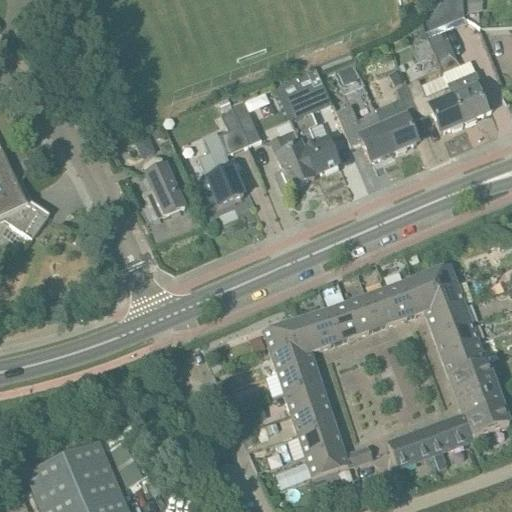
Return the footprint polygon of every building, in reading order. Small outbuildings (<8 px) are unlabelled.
[(433,0),(418,19),(424,33),(464,19),(462,0),(433,0)] [(480,0),(467,0),(468,13),(481,12),(480,0)] [(444,32),(428,38),(443,75),(459,69),(444,32)] [(61,84),(78,77),(60,34),(44,40),(61,84)] [(358,81),(353,67),(338,73),(343,86),(358,81)] [(312,117),(332,109),(316,72),(284,87),(283,85),(273,89),(314,182),(315,181),(314,178),(338,168),(326,139),(313,145),(308,133),(317,129),(312,117)] [(396,72),(388,76),(394,87),(402,83),(396,72)] [(447,88),(463,125),(464,124),(465,127),(474,123),(473,121),(488,115),(490,114),(474,77),(447,88)] [(418,83),(407,88),(421,121),(430,117),(438,135),(449,130),(450,133),(460,129),(459,126),(463,125),(447,88),(424,98),(418,83)] [(396,92),(401,103),(393,106),(400,122),(383,130),(394,156),(396,155),(397,157),(407,153),(406,151),(417,146),(411,131),(409,126),(420,121),(421,121),(407,88),(396,92)] [(282,195),(314,182),(273,89),(272,90),(292,133),(269,144),(275,158),(274,158),(282,175),(274,178),(282,195)] [(228,101),(217,105),(221,114),(231,110),(228,101)] [(232,112),(247,150),(259,145),(243,103),(231,108),(232,112)] [(357,126),(350,108),(335,115),(350,150),(361,145),(370,165),(381,161),(382,163),(392,159),(391,157),(394,156),(383,130),(377,117),(357,126)] [(226,158),(247,150),(232,112),(221,117),(227,134),(217,138),(216,136),(201,142),(210,164),(215,176),(204,180),(217,210),(243,199),(226,158)] [(162,126),(151,131),(155,141),(166,137),(162,126)] [(16,175),(6,154),(0,157),(0,228),(8,225),(37,244),(54,218),(37,206),(26,182),(32,174),(22,166),(16,175)] [(165,169),(162,161),(154,160),(147,163),(143,169),(147,177),(146,177),(152,193),(153,192),(156,198),(147,202),(149,208),(138,213),(145,229),(149,236),(148,237),(153,249),(204,227),(200,218),(195,222),(193,217),(190,219),(186,211),(185,212),(166,168),(165,169)] [(193,205),(185,208),(190,219),(193,217),(197,215),(193,205)] [(415,256),(407,260),(410,267),(418,263),(415,256)] [(485,366),(448,267),(262,334),(312,482),(336,474),(372,462),(368,450),(344,458),(309,355),(424,314),(448,380),(450,379),(465,420),(388,447),(396,471),(508,429),(485,366)] [(230,380),(215,385),(219,393),(233,389),(230,380)] [(27,426),(46,421),(43,405),(23,410),(27,426)] [(260,407),(245,411),(249,424),(249,425),(265,420),(260,407)] [(275,425),(265,428),(268,436),(277,433),(275,425)] [(130,511),(103,451),(30,483),(42,511),(130,511)] [(315,493),(340,485),(336,474),(312,482),(315,493)]
